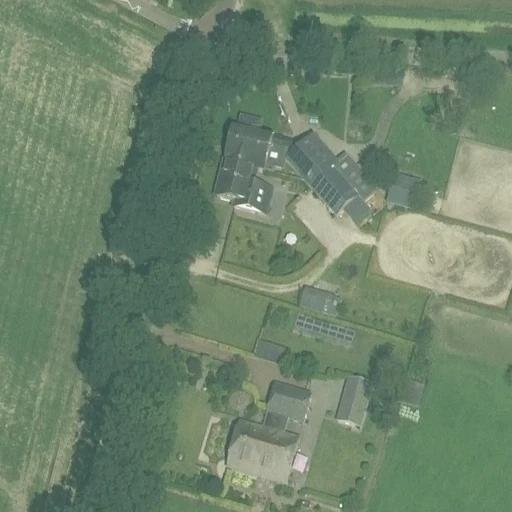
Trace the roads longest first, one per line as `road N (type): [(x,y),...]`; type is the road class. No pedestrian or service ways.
road 1 (tertiary): [(101,511),(219,48)]
road 2 (unclassified): [(219,48),(511,59)]
